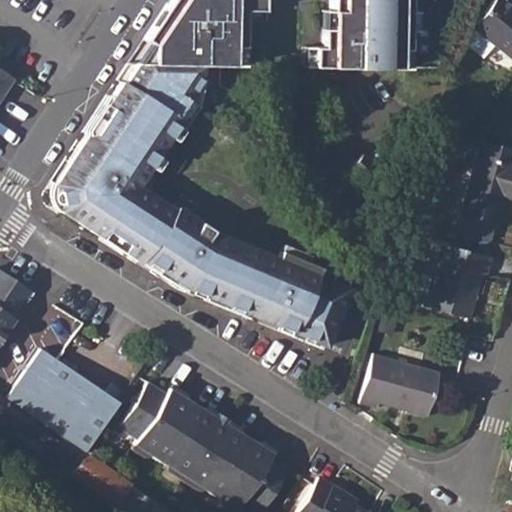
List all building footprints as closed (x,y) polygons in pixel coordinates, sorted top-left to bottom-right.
[(201,62),(231,63),(231,44),(242,44),(243,4),(242,0),(167,0),(149,28),(143,36),(150,41),(149,62),(201,62)] [(404,10),(403,0),(318,0),(318,7),(317,44),(308,44),(300,44),(300,64),(306,63),(343,64),(403,65),(404,29),(404,10)] [(511,9),(499,0),(491,0),(471,27),(472,27),(467,46),(482,59),(493,45),(511,60),(511,9)] [(82,138),(52,185),(62,215),(100,238),(104,234),(127,248),(123,253),(141,264),(143,262),(186,288),(323,343),(346,285),(325,276),(327,270),(272,250),(269,257),(224,238),(175,207),(172,210),(135,186),(172,128),(190,101),(186,98),(201,76),(201,62),(149,62),(134,61),(121,84),(117,82),(102,105),(106,108),(89,137),(82,138)] [(0,70),(0,93),(11,77),(0,70)] [(511,163),(511,149),(479,140),(457,218),(494,229),(502,198),(505,188),(511,190),(511,165),(511,163)] [(358,156),(347,167),(375,194),(386,184),(358,156)] [(450,245),(433,307),(478,319),(491,275),(496,276),(500,259),(450,245)] [(0,272),(0,296),(18,308),(29,291),(0,272)] [(0,296),(0,334),(18,308),(0,296)] [(38,347),(4,398),(21,409),(54,359),(38,347)] [(368,357),(356,405),(374,409),(374,404),(422,417),(434,375),(368,357)] [(54,359),(21,409),(25,412),(58,435),(81,450),(114,400),(54,359)] [(143,382),(115,428),(132,439),(128,445),(232,509),(235,504),(248,511),(256,511),(283,470),(264,458),(267,453),(223,425),(225,420),(211,412),(209,417),(164,388),(160,393),(143,382)] [(0,425),(11,433),(13,429),(25,412),(21,409),(4,398),(0,394),(0,425)] [(58,435),(46,452),(44,456),(113,505),(111,509),(115,511),(138,511),(148,497),(85,453),(81,450),(58,435)] [(364,511),(343,498),(346,494),(317,475),(293,511),(364,511)] [(172,511),(148,497),(138,511),(172,511)]
